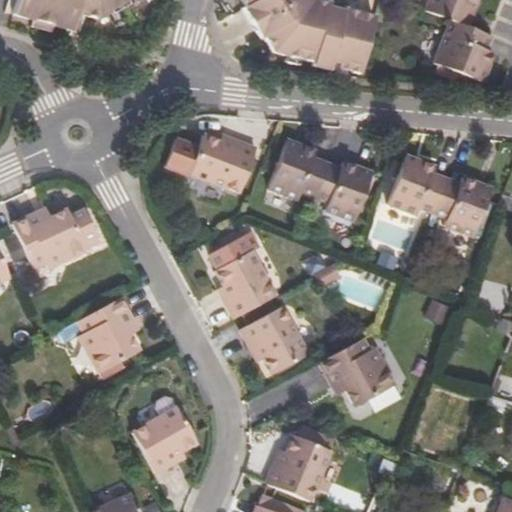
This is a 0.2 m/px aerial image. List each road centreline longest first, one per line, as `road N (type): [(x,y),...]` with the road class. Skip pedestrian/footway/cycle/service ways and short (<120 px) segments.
road 1 (residential): [(91,157),(222,391),(230,447),(203,511)]
road 2 (residential): [(173,84),(511,122)]
